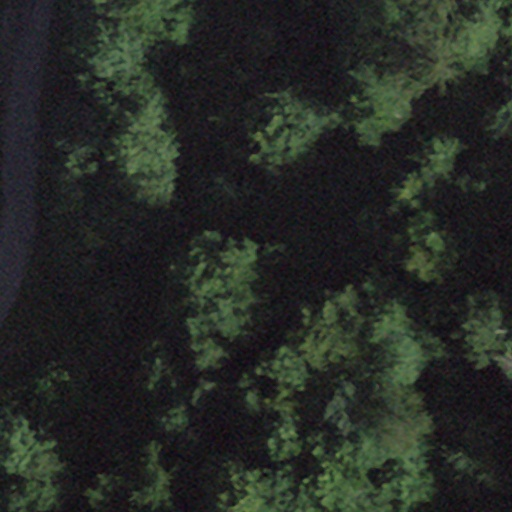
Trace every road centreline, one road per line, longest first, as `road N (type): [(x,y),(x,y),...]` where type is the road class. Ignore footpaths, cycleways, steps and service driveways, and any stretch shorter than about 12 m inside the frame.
road 1 (track): [(250,0),(123,511)]
road 2 (unclassified): [(44,0),(17,129),(15,254),(0,305)]
